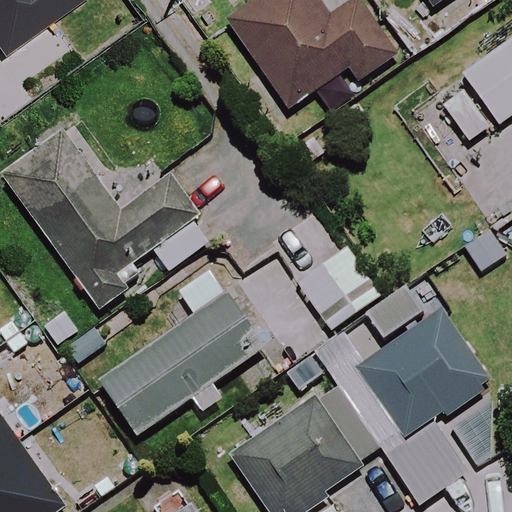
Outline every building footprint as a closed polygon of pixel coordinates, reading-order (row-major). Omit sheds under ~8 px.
[(326,22),(311,0),(258,0),(226,21),(287,113),(348,72),(356,84),(396,58),(358,1),(326,22)] [(422,0),(430,11),(445,0),(422,0)] [(511,119),(511,44),(462,81),(498,130),(511,119)] [(153,253),(168,275),(211,247),(170,186),(114,223),(54,133),(0,170),(93,309),(141,278),(133,266),(153,253)] [(381,301),(319,212),(268,248),(330,336),(381,301)] [(90,376),(138,442),(192,403),(202,416),(226,399),(216,385),(265,350),(210,274),(180,295),(196,318),(130,366),(121,353),(90,376)] [(488,390),(438,318),(232,460),(268,511),(302,511),(383,457),(419,509),(472,473),(439,424),(488,390)] [(0,488),(73,436),(0,336),(0,488)]
